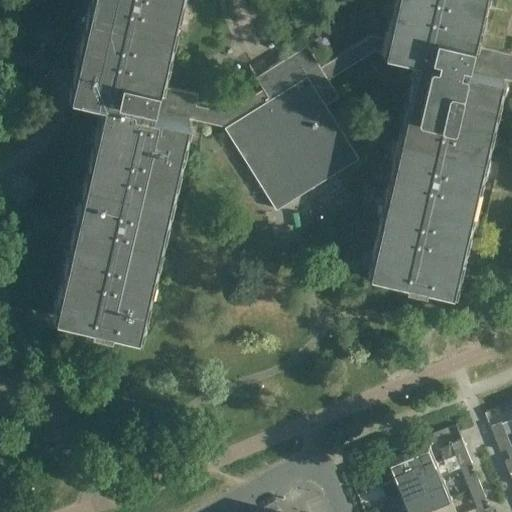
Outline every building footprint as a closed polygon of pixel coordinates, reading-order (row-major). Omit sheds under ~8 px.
[(338,96),(327,78),(374,49),(385,51),(385,52),(420,60),(371,272),(370,272),(370,273),(453,292),(453,291),(452,291),(458,267),(501,79),(502,80),(502,78),(477,72),(482,48),(485,49),(485,48),(474,45),(475,44),(474,44),(483,0),(398,0),(393,25),(389,24),(385,39),(371,35),(320,67),(306,45),(255,77),(263,89),(225,112),(195,105),(198,94),(160,85),(161,84),(159,84),(178,0),(93,0),(78,66),(90,69),(84,93),(72,90),(71,93),(106,101),(57,312),(56,312),(56,313),(139,333),(139,331),(138,331),(188,118),(225,127),(224,127),(272,203),(333,165),(337,171),(358,157),(325,104),(338,96)] [(506,434),(501,422),(490,427),(495,439),(506,434)] [(511,446),(506,434),(495,439),(500,451),(511,446)] [(466,450),(461,438),(450,443),(455,455),(466,450)] [(429,444),(387,461),(387,463),(389,462),(396,479),(435,463),(428,446),(430,445),(429,444)] [(471,463),(466,450),(455,455),(460,467),(471,463)] [(442,480),(435,463),(396,479),(403,496),(442,480)] [(480,485),(475,473),(464,478),(469,490),(480,485)] [(414,511),(449,498),(442,480),(403,496),(409,511),(414,511)] [(485,497),(480,485),(469,490),(474,502),(485,497)] [(454,511),(449,498),(414,511),(454,511)]
